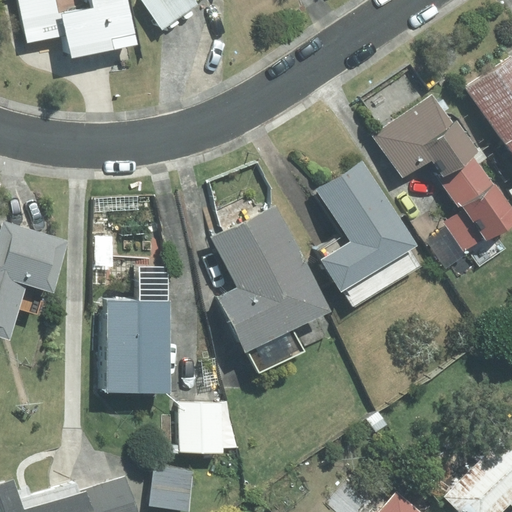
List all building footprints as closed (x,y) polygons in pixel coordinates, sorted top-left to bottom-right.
[(136,37),(127,0),(18,0),(28,42),(67,33),(71,50),(136,37)] [(195,0),(147,0),(165,27),(199,5),(195,0)] [(511,57),(469,88),(511,147),(511,57)] [(432,93),(375,132),(406,177),(433,158),(444,174),(472,155),(478,151),(457,120),(453,123),(432,93)] [(511,214),(472,155),(444,174),(438,178),(460,210),(445,221),(466,251),(468,249),(480,266),(506,248),(496,232),(511,221),(511,214)] [(345,289),(354,304),(418,265),(408,249),(415,244),(363,161),(317,190),(345,234),(319,250),(324,257),(321,259),(342,291),(345,289)] [(238,288),(220,297),(259,374),(304,351),(293,330),(331,310),(277,206),(213,238),(238,288)] [(52,291),(68,240),(3,221),(1,227),(0,226),(0,335),(9,338),(26,283),(52,291)] [(140,266),(140,302),(109,301),(108,390),(169,391),(170,266),(140,266)] [(222,404),(180,404),(180,451),(222,451),(222,404)] [(511,429),(446,496),(461,511),(500,511),(510,502),(511,504),(511,429)] [(194,469),(155,464),(150,506),(189,511),(194,469)] [(136,511),(125,477),(81,491),(82,493),(24,511),(14,480),(0,484),(0,511),(136,511)] [(420,511),(396,491),(376,511),(420,511)]
